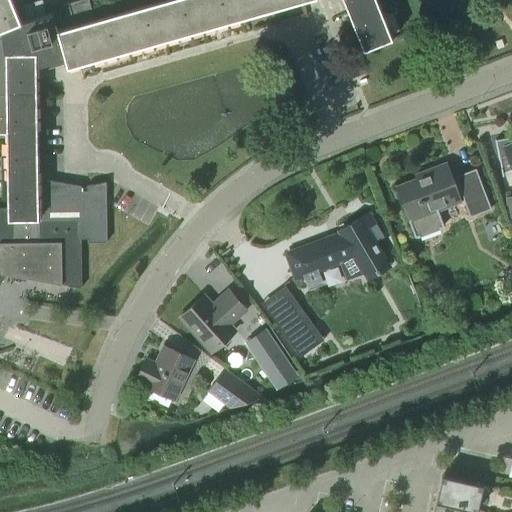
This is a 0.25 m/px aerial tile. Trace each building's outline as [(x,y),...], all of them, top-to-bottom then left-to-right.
[(375,0),(154,0),(156,4),(118,15),(92,22),(86,0),(83,0),(64,5),(70,28),(57,32),(52,14),(47,16),(42,0),(41,0),(24,5),(28,21),(21,23),(10,0),(0,0),(0,132),(6,132),(7,209),(0,208),(0,280),(0,281),(1,274),(82,288),(81,239),(88,239),(88,243),(107,242),(106,182),(88,186),(87,191),(82,191),(82,186),(49,181),(45,207),(40,207),(38,67),(65,59),(67,69),(308,0),(342,0),(364,50),(392,39),(375,0)] [(511,136),(511,137),(495,140),(502,176),(503,176),(503,173),(511,169),(511,136)] [(409,220),(416,237),(444,226),(437,210),(464,199),(470,216),(489,209),(474,170),(456,177),(452,168),(448,170),(446,164),(416,175),(417,179),(397,187),(409,220)] [(369,276),(387,266),(366,229),(374,225),(368,215),(340,231),(341,234),(288,254),(297,280),(304,277),(310,291),(325,285),(320,272),(341,264),(347,280),(366,272),(369,276)] [(230,324),(246,310),(229,291),(219,300),(220,302),(214,307),(204,295),(180,317),(211,352),(236,331),(230,324)] [(319,343),(294,309),(277,322),(275,323),(276,323),(277,322),(287,336),(286,337),(287,337),(294,346),(293,347),(294,346),(301,355),(300,356),(300,357),(301,356),(319,343)] [(253,340),(276,373),(290,363),(267,330),(253,340)] [(146,385),(174,399),(193,359),(164,346),(158,360),(156,364),(146,359),(137,379),(146,384),(146,385)] [(209,390),(230,406),(259,396),(224,370),(209,390)] [(439,499),(478,508),(483,486),(444,477),(439,499)] [(439,500),(436,511),(477,511),(478,508),(439,499),(439,500)]
